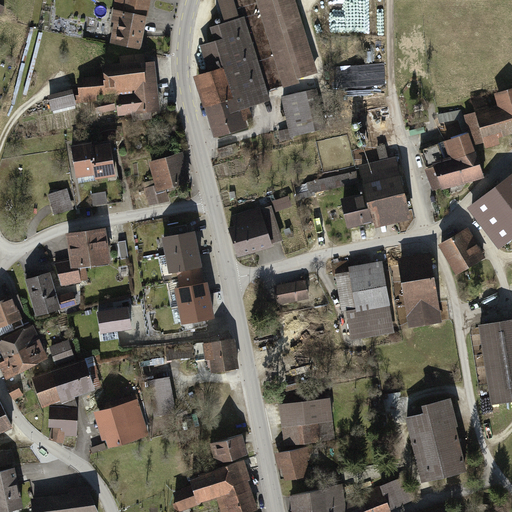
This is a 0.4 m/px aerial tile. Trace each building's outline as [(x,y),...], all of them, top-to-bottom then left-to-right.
[(117,0),(115,11),(116,11),(114,17),(122,18),(117,42),(140,47),(149,0),(117,0)] [(316,71),(293,0),(255,0),(282,86),(296,81),(295,78),(316,71)] [(239,106),(269,96),(245,18),(212,28),(216,41),(212,42),(216,52),(205,56),(211,73),(200,76),(202,84),(200,84),(214,129),(248,119),(244,108),(240,110),(239,106)] [(149,110),(159,109),(154,62),(145,63),(144,55),(137,56),(137,55),(121,56),(122,66),(105,68),(106,77),(104,78),(82,80),(83,94),(79,95),(80,101),(94,100),(93,93),(118,90),(121,113),(133,112),(134,119),(149,117),(149,110)] [(346,85),(387,84),(386,66),(345,68),(346,85)] [(506,103),(466,115),(475,145),(499,137),(497,134),(511,129),(511,89),(503,93),(506,103)] [(318,90),(284,97),(291,129),(282,131),(284,140),(294,137),(293,135),(327,127),(318,90)] [(73,93),(50,99),(53,110),(76,104),(73,93)] [(97,102),(99,112),(115,109),(113,101),(105,103),(105,101),(97,102)] [(439,117),(441,126),(466,121),(463,111),(439,117)] [(437,166),(444,186),(484,175),(477,152),(476,152),(469,134),(452,140),(458,157),(445,161),(439,143),(421,150),(427,168),(437,166)] [(150,143),(162,141),(161,135),(149,136),(150,143)] [(92,148),(92,143),(73,146),(78,176),(96,173),(92,148)] [(116,174),(111,145),(92,148),(96,173),(97,177),(116,174)] [(219,149),(221,157),(234,153),(232,145),(219,149)] [(350,225),(408,211),(395,159),(389,161),(385,146),(378,148),(382,163),(362,168),(365,182),(357,184),(359,192),(362,191),(363,196),(344,200),(350,225)] [(182,155),(152,163),(156,178),(157,177),(159,188),(155,189),(154,186),(146,189),(150,205),(168,200),(166,192),(175,189),(174,183),(188,180),(182,155)] [(357,172),(308,182),(311,192),(359,181),(357,172)] [(511,174),(473,205),(503,245),(511,238),(511,174)] [(66,190),(51,194),(57,213),(72,209),(66,190)] [(106,192),(93,194),(94,204),(108,202),(106,192)] [(291,197),(274,202),(278,214),(294,210),(291,197)] [(238,227),(231,229),(239,254),(254,250),(271,245),(267,233),(278,229),(271,207),(235,219),(238,227)] [(165,237),(168,255),(197,249),(194,231),(189,232),(188,225),(170,228),(172,236),(165,237)] [(109,261),(104,230),(69,235),(73,260),(56,263),(63,284),(81,280),(78,265),(109,261)] [(465,232),(442,245),(457,271),(483,257),(476,243),(472,245),(465,232)] [(127,241),(119,242),(121,259),(129,258),(127,241)] [(192,267),(194,276),(202,275),(197,249),(168,255),(172,271),(192,267)] [(160,259),(164,274),(169,272),(166,258),(160,259)] [(430,261),(402,265),(412,326),(440,322),(430,261)] [(347,262),(333,264),(335,274),(349,271),(347,262)] [(353,338),(391,331),(386,303),(390,303),(383,263),(370,265),(371,270),(338,276),(341,293),(344,292),(351,331),(353,338)] [(34,272),(26,274),(36,310),(58,304),(59,309),(76,304),(73,294),(57,298),(50,272),(35,277),(34,272)] [(178,288),(181,305),(210,300),(207,282),(204,283),(202,275),(194,276),(196,285),(178,288)] [(276,287),(280,303),(309,297),(306,281),(276,287)] [(19,294),(0,301),(0,322),(1,325),(0,325),(0,332),(1,334),(25,325),(19,310),(24,308),(19,294)] [(190,330),(207,326),(206,318),(213,317),(210,300),(181,305),(184,322),(188,322),(190,330)] [(131,327),(128,308),(99,313),(102,331),(131,327)] [(511,320),(482,325),(494,402),(511,399),(511,320)] [(0,341),(0,343),(3,350),(16,344),(28,368),(47,358),(33,326),(0,341)] [(213,372),(238,368),(233,339),(208,343),(213,372)] [(69,342),(52,347),(57,363),(74,357),(69,342)] [(16,344),(3,350),(8,360),(1,363),(8,378),(28,368),(16,344)] [(193,356),(192,348),(183,349),(184,357),(193,356)] [(44,405),(61,398),(100,384),(96,374),(91,376),(86,360),(48,373),(49,376),(36,381),(44,405)] [(148,381),(155,415),(175,412),(169,377),(148,381)] [(23,395),(18,384),(9,389),(15,399),(23,395)] [(0,431),(13,425),(0,399),(0,431)] [(328,399),(281,405),(285,445),(324,440),(321,420),(331,419),(328,399)] [(430,478),(465,469),(455,426),(457,425),(450,399),(424,405),(425,413),(408,417),(418,458),(425,456),(430,478)] [(137,400),(100,411),(110,445),(133,439),(147,434),(137,400)] [(76,411),(52,410),(51,425),(54,426),(67,429),(66,434),(78,434),(78,426),(76,426),(76,412),(76,411)] [(67,429),(54,426),(50,439),(64,442),(66,434),(67,429)] [(243,434),(214,442),(220,461),(246,454),(241,437),(244,436),(243,434)] [(311,446),(282,452),(288,479),(307,475),(304,458),(313,456),(320,455),(318,445),(311,446)] [(3,450),(0,450),(0,464),(14,462),(12,452),(4,454),(3,450)] [(202,476),(193,479),(195,485),(176,491),(182,509),(218,497),(221,506),(224,505),(224,506),(228,505),(230,511),(247,511),(257,509),(241,461),(201,474),(202,476)] [(0,471),(0,511),(22,506),(14,468),(0,471)] [(382,511),(415,499),(406,476),(361,495),(360,492),(342,500),(344,511),(382,511)] [(296,510),(290,511),(337,511),(335,501),(330,501),(328,487),(293,495),(296,510)] [(35,499),(36,511),(95,511),(99,511),(90,492),(35,499)]
